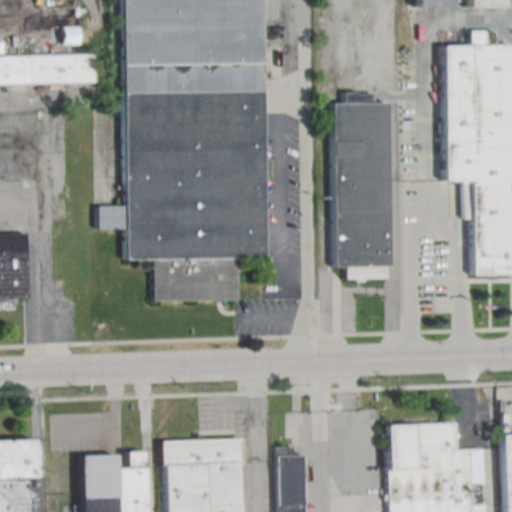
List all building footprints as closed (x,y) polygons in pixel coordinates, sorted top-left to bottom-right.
[(117,0),(257,0),(261,258),(233,259),(234,300),(149,301),(149,260),(121,260),(117,0)] [(495,0),(411,0),(412,8),(496,7),(495,0)] [(507,45),(480,45),(480,31),(465,31),(465,45),(438,45),(439,181),(466,181),(467,275),(508,274),(507,45)] [(0,84),(91,83),(90,54),(0,55),(0,84)] [(328,102),(382,101),(384,279),(341,280),(340,267),(329,267),(328,102)] [(25,299),(24,232),(0,232),(0,309),(13,310),(13,299),(25,299)] [(482,511),(481,450),(452,450),(452,424),(383,425),(385,511),(482,511)] [(499,511),(511,511),(511,434),(498,434),(499,511)] [(159,511),(157,441),(235,438),(237,511),(159,511)] [(0,511),(27,511),(26,440),(0,440),(0,511)] [(302,511),(302,453),(292,453),(292,446),(273,446),(273,511),(302,511)] [(75,454),(77,511),(142,511),(141,450),(122,451),(122,467),(112,467),(111,453),(75,454)]
